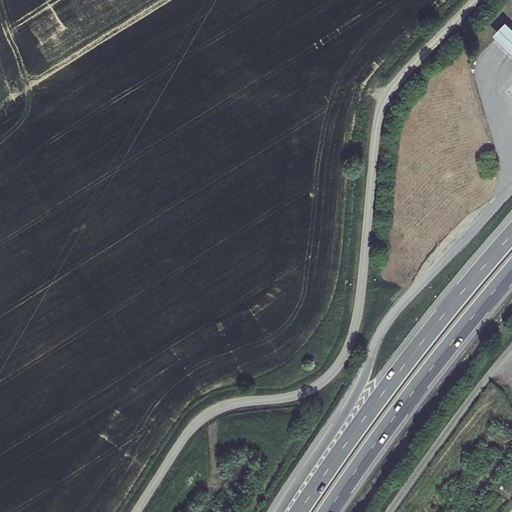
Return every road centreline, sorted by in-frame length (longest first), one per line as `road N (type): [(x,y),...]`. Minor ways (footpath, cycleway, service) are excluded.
road 1 (trunk): [(511,188),(384,326),(356,397),(280,511)]
road 2 (trunk): [(511,234),(399,372),(300,511)]
road 3 (trunk): [(327,511),(511,270)]
